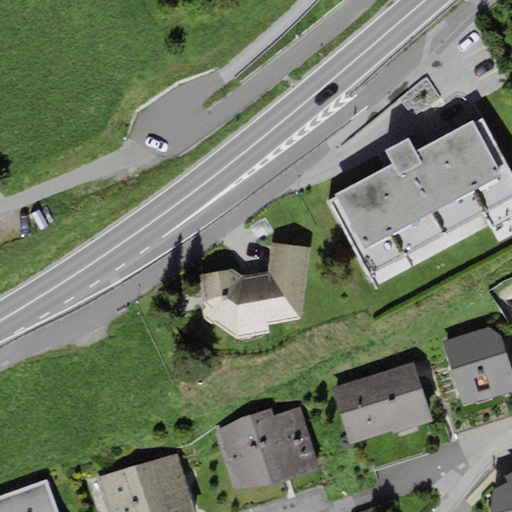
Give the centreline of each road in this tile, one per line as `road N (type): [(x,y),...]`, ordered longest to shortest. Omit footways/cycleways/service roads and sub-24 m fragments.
road 1 (primary): [(424,0),(285,123),(120,246),(0,321)]
road 2 (residential): [(365,95),(332,148),(246,212),(126,294),(0,364)]
road 3 (primary): [(0,323),(38,317),(116,282),(365,95)]
road 4 (residential): [(363,0),(237,102),(168,139)]
road 5 (residential): [(303,0),(242,59),(161,108),(168,139)]
road 6 (residential): [(168,139),(0,203)]
road 7 (residential): [(480,0),(365,95)]
